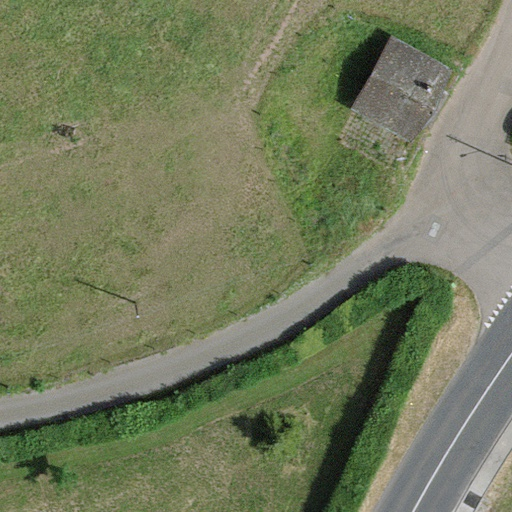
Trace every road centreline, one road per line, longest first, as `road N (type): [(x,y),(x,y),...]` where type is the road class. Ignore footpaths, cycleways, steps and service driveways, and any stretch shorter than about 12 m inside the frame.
road 1 (residential): [(511,246),(460,189),(333,283),(131,390),(0,411)]
road 2 (tertiary): [(411,511),(511,358)]
